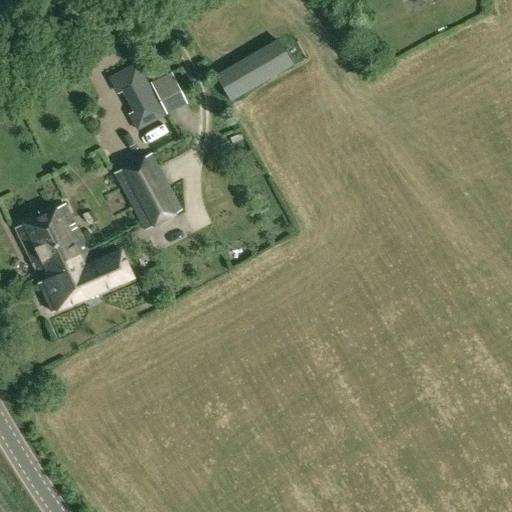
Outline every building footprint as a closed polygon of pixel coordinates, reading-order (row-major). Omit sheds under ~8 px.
[(294,64),(278,37),(215,73),(232,100),(294,64)] [(117,93),(145,78),(137,63),(109,78),(117,93)] [(181,90),(171,72),(150,82),(159,101),(181,90)] [(165,116),(157,101),(129,115),(137,130),(165,116)] [(129,202),(167,182),(151,153),(113,173),(129,202)] [(167,182),(129,202),(144,230),(181,209),(167,182)] [(15,228),(37,277),(90,254),(65,205),(15,228)] [(93,262),(90,254),(37,277),(40,283),(38,283),(51,312),(112,286),(112,285),(131,277),(120,251),(101,259),(100,259),(93,262)]
